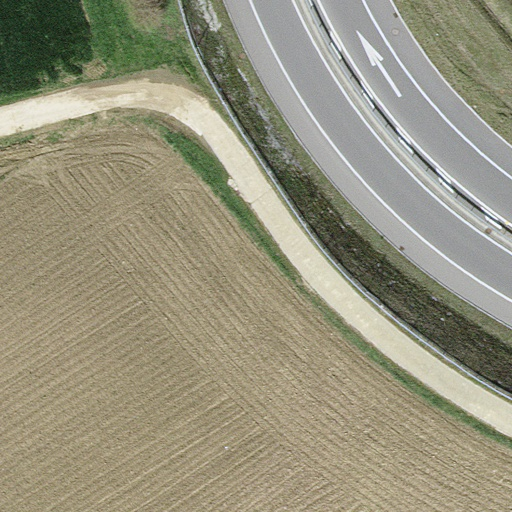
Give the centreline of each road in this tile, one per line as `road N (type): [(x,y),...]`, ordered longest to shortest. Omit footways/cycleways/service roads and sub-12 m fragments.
road 1 (track): [(0,137),(149,92),(186,101),(305,273),(363,332),(511,425)]
road 2 (trunk): [(260,0),(350,150),(437,236),(511,287)]
road 3 (motorway): [(511,193),(423,114),(347,0)]
